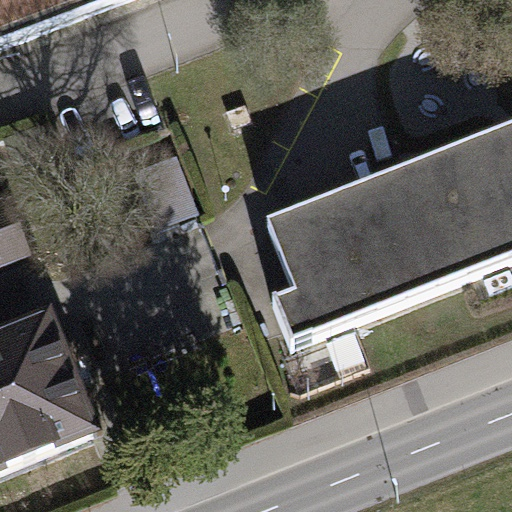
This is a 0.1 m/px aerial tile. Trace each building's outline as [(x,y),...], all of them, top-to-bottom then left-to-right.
[(0,0),(0,69),(179,0),(0,0)] [(511,145),(266,239),(293,308),(269,318),(285,358),(511,271),(511,145)] [(177,162),(136,177),(156,234),(198,219),(177,162)] [(12,222),(0,226),(0,300),(37,286),(12,222)] [(44,333),(0,349),(0,492),(89,461),(44,333)]
